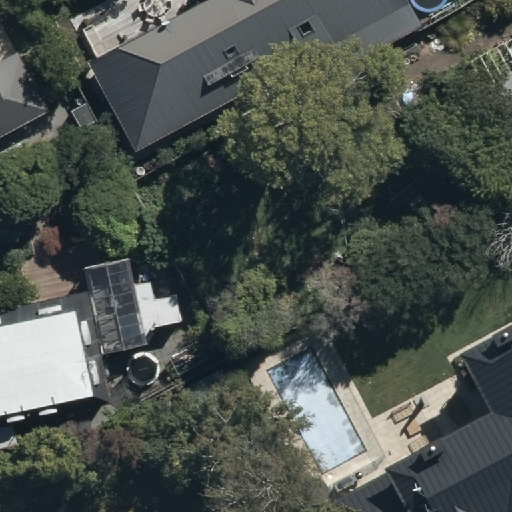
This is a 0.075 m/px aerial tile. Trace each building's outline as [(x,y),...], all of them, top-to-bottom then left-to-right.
[(405,0),(198,0),(88,58),(135,149),(310,58),(321,79),(420,28),(405,0)] [(0,131),(45,108),(15,52),(0,59),(0,131)] [(511,68),(481,86),(511,141),(511,68)] [(146,343),(143,328),(181,318),(176,293),(153,299),(149,280),(133,284),(128,255),(82,264),(87,291),(0,308),(0,443),(18,440),(13,416),(111,397),(102,351),(146,343)] [(511,511),(511,329),(455,361),(489,420),(330,507),(332,511),(511,511)]
